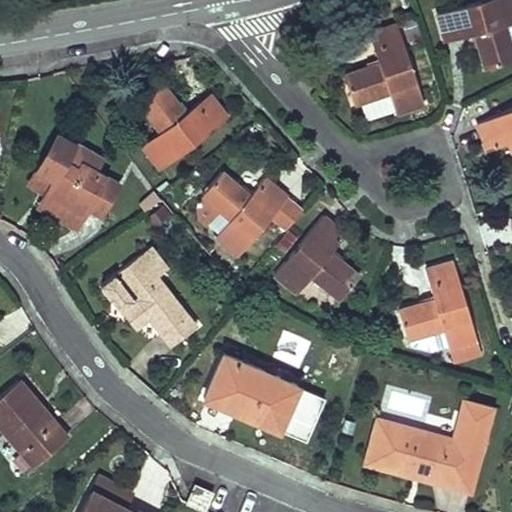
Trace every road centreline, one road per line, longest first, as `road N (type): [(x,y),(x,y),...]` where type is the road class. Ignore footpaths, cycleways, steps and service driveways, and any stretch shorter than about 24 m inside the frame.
road 1 (residential): [(0,241),(21,252),(62,323),(119,390),(176,436),(354,511)]
road 2 (residential): [(221,7),(0,40)]
road 3 (residential): [(356,154),(221,7)]
road 4 (residential): [(356,154),(380,198),(405,211),(431,206),(453,182),(436,145)]
